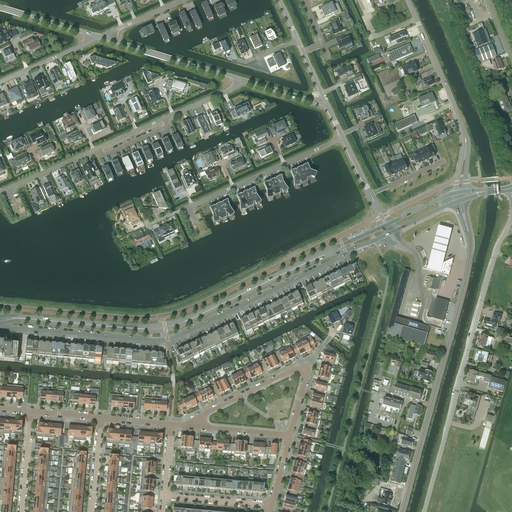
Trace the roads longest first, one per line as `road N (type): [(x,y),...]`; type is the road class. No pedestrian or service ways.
road 1 (residential): [(0,325),(167,339),(344,250)]
road 2 (unclassified): [(424,511),(493,257),(509,224),(511,189)]
road 3 (tertiary): [(22,318),(160,328),(310,261)]
road 4 (tertiary): [(402,511),(462,293),(467,229)]
road 5 (tertiary): [(465,154),(462,128),(407,0)]
road 6 (unclassified): [(243,80),(100,36)]
road 7 (residential): [(198,427),(205,413),(306,365)]
